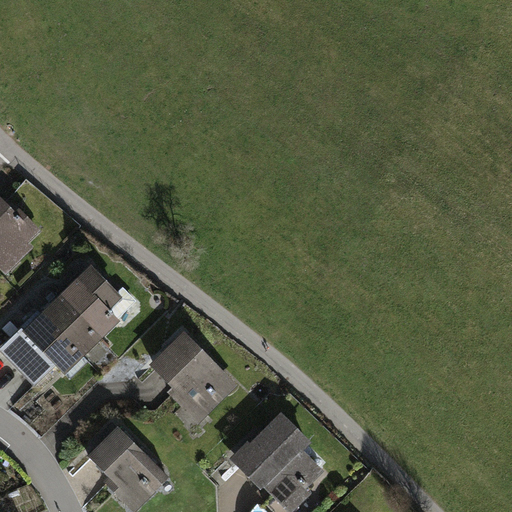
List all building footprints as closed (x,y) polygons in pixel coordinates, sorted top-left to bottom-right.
[(0,192),(0,267),(7,274),(35,247),(30,242),(43,229),(21,207),(18,210),(0,192)] [(90,264),(21,330),(19,328),(0,346),(0,351),(33,386),(55,365),(63,373),(119,320),(108,309),(122,296),(90,264)] [(186,329),(151,361),(199,415),(234,383),(186,329)] [(247,440),(229,458),(285,511),(294,511),(313,494),(307,488),(324,471),(302,450),(311,441),(280,411),(250,442),(247,440)] [(116,424),(86,454),(107,475),(101,481),(132,511),(133,511),(169,477),(116,424)]
